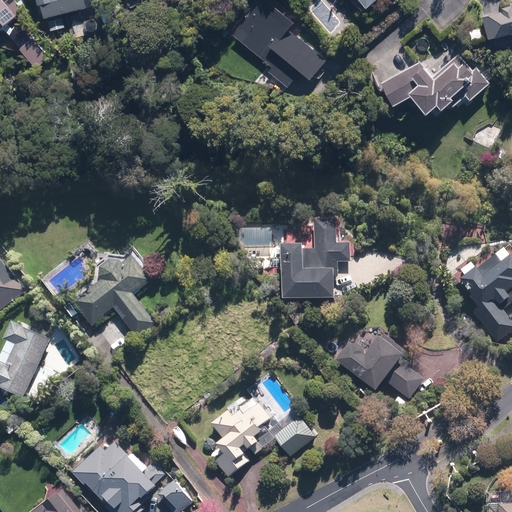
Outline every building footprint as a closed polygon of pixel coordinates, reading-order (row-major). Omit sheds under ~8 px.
[(0,0),(0,32),(25,7),(17,0),(0,0)] [(41,0),(46,18),(96,6),(94,0),(41,0)] [(263,0),(253,0),(229,35),(273,65),(267,74),(286,87),(297,71),(311,80),(327,57),(288,30),(294,21),(263,0)] [(502,7),(503,13),(483,17),(488,40),(511,35),(511,0),(511,5),(502,7)] [(117,21),(111,8),(101,13),(107,26),(117,21)] [(421,62),(384,83),(394,106),(414,96),(428,114),(439,105),(443,109),(450,103),(460,115),(494,85),(464,50),(434,77),(421,62)] [(304,248),(284,248),(284,299),(337,299),(337,262),(354,262),(354,244),(340,244),(340,220),(316,220),(316,250),(304,250),(304,248)] [(496,253),(461,282),(481,307),(474,312),(498,343),(511,331),(511,320),(503,310),(511,303),(511,256),(504,262),(496,253)] [(0,310),(27,290),(0,256),(0,310)] [(102,281),(77,302),(95,325),(116,308),(138,337),(157,322),(137,296),(154,280),(133,256),(125,264),(124,263),(123,262),(122,261),(121,261),(120,260),(119,260),(118,259),(116,259),(115,259),(114,259),(113,259),(112,259),(110,260),(109,260),(108,260),(107,261),(106,262),(105,262),(104,263),(103,264),(103,265),(102,266),(101,267),(101,268),(100,269),(100,271),(100,272),(100,273),(100,274),(100,275),(100,277),(101,278),(101,279),(101,280),(102,281)] [(0,388),(26,399),(52,340),(15,324),(7,342),(19,347),(10,367),(0,363),(0,388)] [(353,340),(337,361),(377,391),(386,380),(412,399),(427,379),(400,359),(406,352),(382,334),(369,352),(353,340)] [(225,439),(218,445),(226,455),(219,461),(230,476),(251,460),(248,455),(252,452),(257,457),(265,450),(258,442),(267,435),(262,429),(274,420),(252,391),(212,423),(225,439)] [(301,417),(274,437),(290,458),(317,438),(301,417)] [(144,472),(111,436),(72,473),(109,511),(143,511),(148,508),(142,502),(168,476),(155,462),(144,472)] [(179,483),(161,498),(172,511),(181,511),(194,502),(179,483)] [(77,511),(62,492),(35,511),(77,511)] [(511,511),(511,502),(499,502),(498,511),(511,511)]
